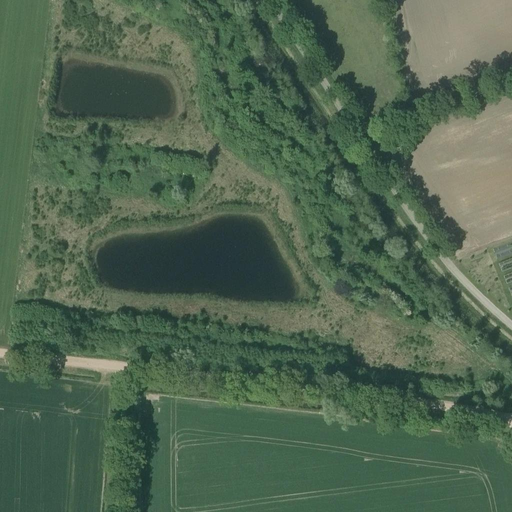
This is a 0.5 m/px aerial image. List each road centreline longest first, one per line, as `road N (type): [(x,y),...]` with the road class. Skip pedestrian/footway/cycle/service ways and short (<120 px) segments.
road 1 (track): [(0,356),(511,420)]
road 2 (unclassified): [(511,326),(409,216),(268,0)]
